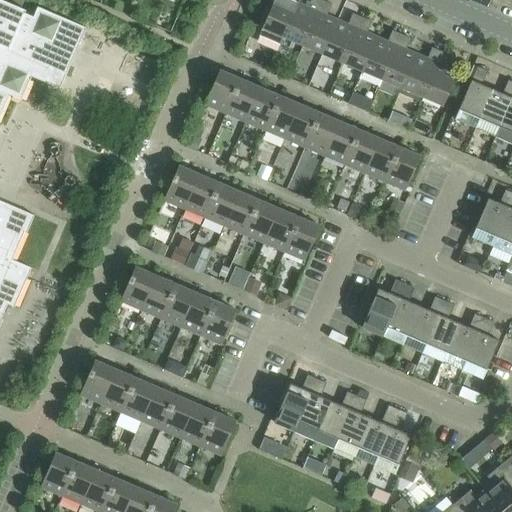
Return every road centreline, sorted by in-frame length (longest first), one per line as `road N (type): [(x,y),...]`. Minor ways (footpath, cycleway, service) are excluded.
road 1 (residential): [(305,343),(465,415),(490,410),(511,387)]
road 2 (residential): [(423,263),(353,234),(305,343)]
